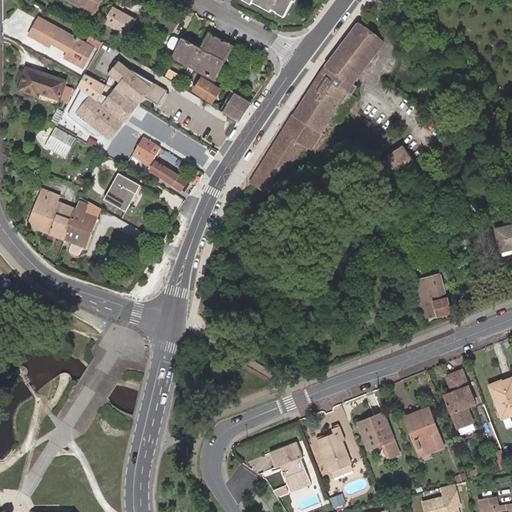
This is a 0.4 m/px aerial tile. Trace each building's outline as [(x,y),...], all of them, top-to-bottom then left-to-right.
[(69,0),(92,14),(99,4),(97,2),(97,0),(69,0)] [(279,7),(286,11),(292,0),(260,0),(263,1),(272,6),(278,9),(279,7)] [(137,21),(116,6),(113,10),(107,19),(128,34),(129,33),(137,21)] [(66,59),(67,60),(78,40),(41,18),(32,36),(50,47),(55,40),(71,49),(66,59)] [(360,22),(372,31),(375,27),(363,18),(360,22)] [(320,73),(295,112),(275,144),(252,180),(273,194),(277,187),(280,188),(284,182),(281,181),(290,167),(292,169),(296,163),(294,161),(302,148),(305,149),(309,144),(312,146),(322,130),(333,113),(341,118),(357,93),(349,87),(351,84),(354,87),(357,83),(354,80),(385,40),(372,31),(360,22),(359,21),(320,73)] [(133,35),(135,37),(140,41),(143,37),(136,32),(133,35)] [(204,73),(215,79),(234,45),(210,32),(202,47),(183,37),(173,56),(204,73)] [(90,35),(88,39),(100,46),(102,42),(90,35)] [(78,40),(67,60),(78,66),(89,46),(78,40)] [(167,89),(115,59),(107,74),(122,82),(131,71),(151,88),(145,96),(159,104),(167,89)] [(36,91),(40,93),(60,100),(67,81),(27,66),(19,90),(34,95),(36,91)] [(127,93),(138,103),(145,96),(151,88),(131,71),(122,82),(115,90),(125,96),(127,93)] [(202,77),(194,90),(213,101),(220,88),(202,77)] [(110,138),(138,103),(127,93),(125,96),(115,90),(105,102),(103,101),(101,103),(91,96),(78,111),(93,124),(102,131),(110,138)] [(252,101),(238,92),(225,113),(238,121),(252,101)] [(53,119),(57,122),(64,112),(59,109),(53,119)] [(64,112),(57,122),(59,123),(58,126),(77,136),(81,131),(68,124),(72,117),(64,112)] [(99,133),(102,131),(93,124),(91,127),(99,133)] [(77,138),(56,127),(45,146),(51,150),(50,153),(56,158),(59,154),(66,158),(77,138)] [(147,163),(149,165),(156,155),(158,150),(160,147),(158,146),(144,137),(135,152),(148,160),(147,163)] [(402,170),(406,166),(408,164),(409,166),(417,160),(402,142),(389,151),(372,173),(387,189),(388,188),(393,191),(406,174),(402,170)] [(134,155),(147,163),(148,160),(135,152),(134,155)] [(177,157),(169,152),(167,155),(165,157),(174,162),(177,157)] [(188,181),(157,162),(152,170),(183,190),(188,181)] [(139,182),(121,172),(107,198),(128,211),(133,201),(129,199),(139,182)] [(61,195),(44,189),(30,225),(67,239),(79,211),(70,207),(64,205),(64,204),(59,201),(61,195)] [(468,216),(479,210),(474,199),(463,204),(468,216)] [(79,211),(67,239),(74,242),(85,246),(86,247),(101,207),(90,201),(85,213),(79,211)] [(501,251),(511,248),(511,225),(496,229),(501,251)] [(85,246),(74,242),(70,251),(71,253),(79,256),(81,256),(85,246)] [(118,267),(115,282),(130,286),(138,272),(118,267)] [(446,299),(440,275),(420,280),(421,285),(415,287),(423,320),(451,313),(446,299)] [(476,404),(462,371),(447,377),(454,392),(445,396),(461,434),(475,428),(472,421),(466,408),(476,404)] [(503,418),(511,414),(511,377),(490,387),(503,418)] [(415,430),(424,453),(443,446),(429,409),(406,418),(411,431),(415,430)] [(376,422),(362,428),(370,449),(384,443),(391,459),(399,456),(384,414),(375,418),(376,422)] [(360,423),(362,428),(376,422),(375,418),(360,423)] [(331,473),(351,464),(342,441),(345,440),(340,426),(333,429),(335,433),(318,440),(331,473)] [(420,455),(424,453),(415,430),(411,431),(420,455)] [(281,466),(284,474),(289,487),(302,482),(302,484),(311,481),(302,458),(304,457),(297,442),(270,453),(276,469),(281,466)] [(493,457),(499,472),(508,468),(503,453),(493,457)] [(354,471),(351,464),(331,473),(334,479),(354,471)] [(279,476),(284,474),(281,466),(276,469),(279,476)] [(302,482),(289,487),(291,493),(304,488),(302,484),(302,482)] [(459,511),(458,507),(460,506),(455,484),(441,487),(444,497),(423,502),(425,511),(459,511)] [(286,485),(274,491),(278,498),(289,493),(286,485)] [(511,511),(511,506),(499,508),(498,500),(481,502),(482,511),(511,511)]
